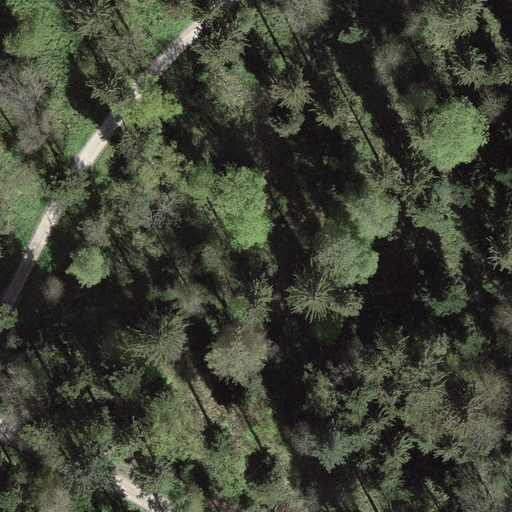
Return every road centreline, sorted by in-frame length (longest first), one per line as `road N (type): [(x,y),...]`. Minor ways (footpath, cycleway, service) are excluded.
road 1 (track): [(225,0),(98,137),(65,184),(0,319)]
road 2 (track): [(0,431),(166,511)]
